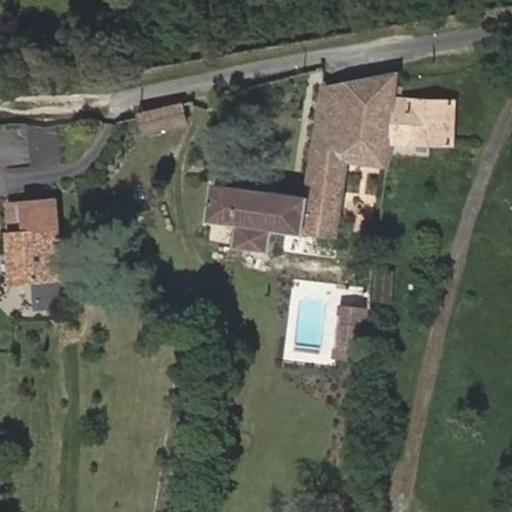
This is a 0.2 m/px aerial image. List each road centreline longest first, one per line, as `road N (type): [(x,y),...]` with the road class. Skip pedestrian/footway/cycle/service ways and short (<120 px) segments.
road 1 (track): [(511,110),(467,227),(405,511)]
road 2 (residential): [(511,34),(117,97)]
